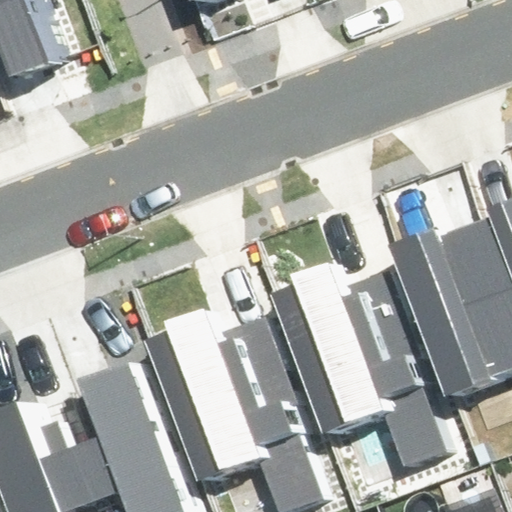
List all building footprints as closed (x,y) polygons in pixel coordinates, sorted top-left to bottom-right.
[(37,70),(75,55),(54,0),(0,0),(0,56),(28,46),(37,70)] [(511,217),(495,225),(511,269),(511,217)] [(415,239),(472,392),(511,377),(511,269),(495,225),(469,234),(464,221),(415,239)] [(290,278),(342,423),(396,404),(415,458),(459,442),(435,377),(441,375),(400,258),(363,271),(357,255),(290,278)] [(173,332),(224,477),(277,458),(297,511),(340,496),(317,431),(323,429),(281,312),(245,325),(239,309),(173,332)] [(160,511),(206,511),(215,509),(163,361),(114,378),(133,431),(103,441),(124,498),(152,488),(160,511)] [(7,416),(41,511),(99,511),(98,507),(124,498),(103,441),(73,452),(54,399),(7,416)] [(0,511),(21,511),(0,451),(0,511)]
